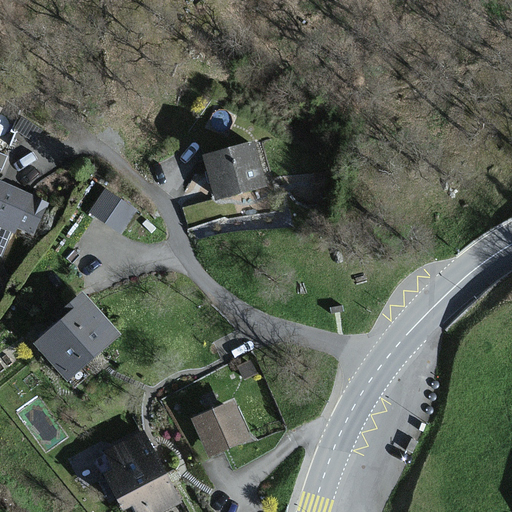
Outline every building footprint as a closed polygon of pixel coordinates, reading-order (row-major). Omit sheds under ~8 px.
[(253,143),(209,155),(219,194),(264,182),(253,143)] [(49,203),(6,183),(0,197),(0,252),(2,253),(13,228),(33,237),(49,203)] [(137,209),(107,190),(93,211),(123,230),(137,209)] [(125,336),(88,292),(75,303),(80,309),(41,343),(73,380),(125,336)] [(237,403),(197,420),(214,458),(254,441),(237,403)] [(143,434),(109,451),(118,469),(107,475),(124,507),(133,502),(138,511),(158,511),(178,502),(164,474),(152,452),(143,434)]
